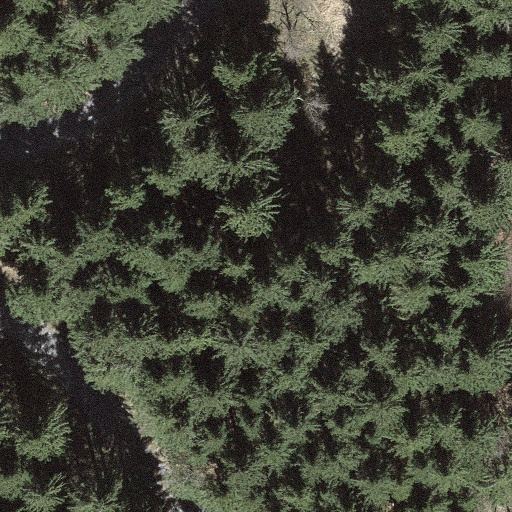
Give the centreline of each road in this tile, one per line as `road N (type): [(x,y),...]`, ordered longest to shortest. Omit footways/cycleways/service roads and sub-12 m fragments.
road 1 (track): [(199,511),(82,375),(0,305)]
road 2 (track): [(0,143),(48,144),(87,126),(124,98),(205,0)]
